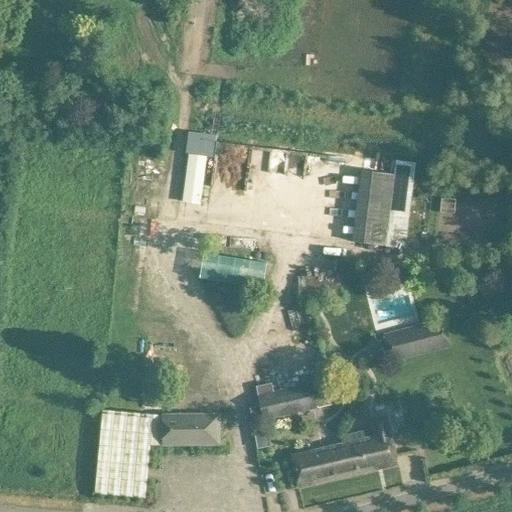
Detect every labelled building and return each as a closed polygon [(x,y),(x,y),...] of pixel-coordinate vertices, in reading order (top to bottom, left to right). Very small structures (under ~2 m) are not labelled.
[(188,152),(185,202),(205,203),(208,153),(188,152)] [(396,171),(364,167),(355,240),(407,246),(417,160),(397,158),(396,171)] [(443,317),(384,333),(391,362),(448,346),(443,317)] [(271,383),(256,386),(258,395),(263,418),(282,414),(329,405),(324,381),(272,392),(271,383)] [(161,414),(128,415),(128,445),(162,445),(212,444),(212,414),(161,414)] [(363,431),(340,437),(342,443),(350,475),(397,464),(386,415),(370,418),(374,436),(364,438),(363,431)] [(342,443),(291,455),(298,487),(350,475),(342,443)]
